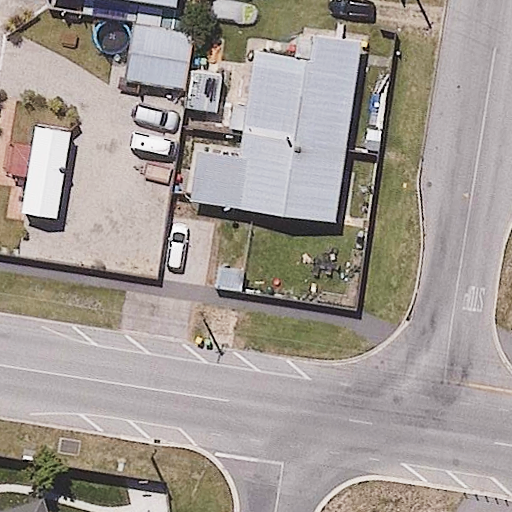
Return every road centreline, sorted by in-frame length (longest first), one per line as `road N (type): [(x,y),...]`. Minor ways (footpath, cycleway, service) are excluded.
road 1 (residential): [(436,432),(501,0)]
road 2 (residential): [(0,363),(293,409)]
road 3 (residential): [(293,409),(436,432)]
